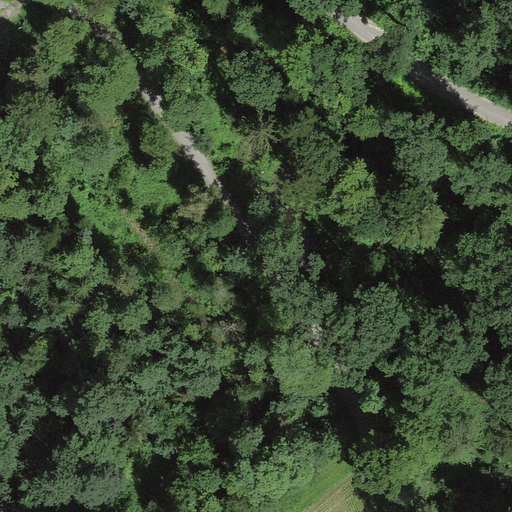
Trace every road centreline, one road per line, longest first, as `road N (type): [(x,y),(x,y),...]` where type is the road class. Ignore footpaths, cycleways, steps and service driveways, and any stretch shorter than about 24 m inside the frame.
road 1 (track): [(401,511),(318,338),(235,203),(139,71),(35,0)]
road 2 (track): [(322,0),(431,79),(511,121)]
